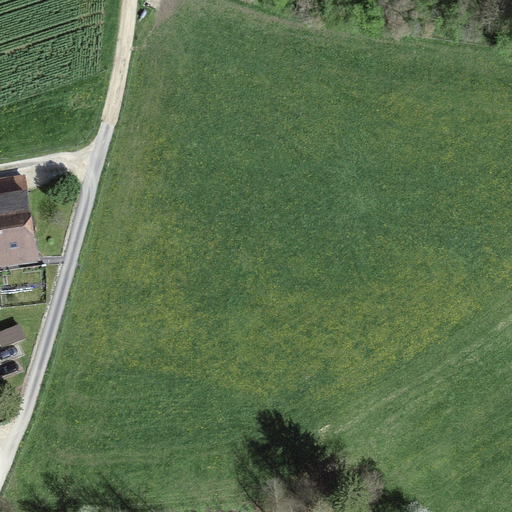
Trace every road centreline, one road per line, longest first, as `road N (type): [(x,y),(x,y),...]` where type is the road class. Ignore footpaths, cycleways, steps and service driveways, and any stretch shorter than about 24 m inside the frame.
road 1 (unclassified): [(0,475),(103,142)]
road 2 (track): [(130,0),(103,142)]
